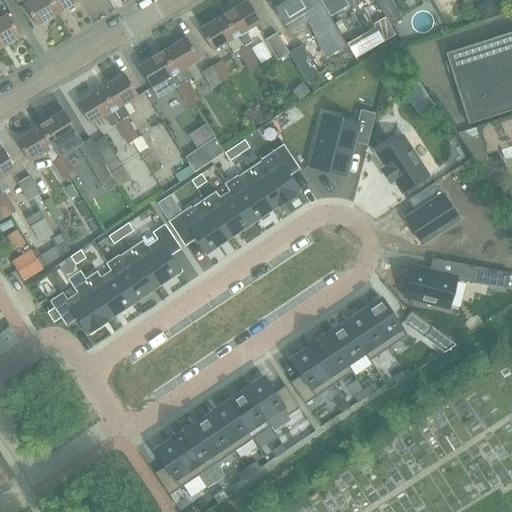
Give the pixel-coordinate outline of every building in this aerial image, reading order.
[(33,0),(23,6),(36,27),(57,14),(48,0),(33,0)] [(48,0),(57,14),(78,1),(77,0),(48,0)] [(268,0),(269,2),(271,1),(274,6),(272,7),(288,33),(290,32),(289,31),(308,19),(316,33),(331,24),(316,0),(268,0)] [(320,0),(331,18),(347,8),(342,0),(320,0)] [(375,0),(391,26),(403,19),(391,0),(375,0)] [(246,2),(223,16),(240,44),(249,39),(245,32),(259,24),(246,2)] [(371,7),(362,12),(373,29),(382,24),(371,7)] [(7,16),(0,20),(0,48),(19,37),(7,16)] [(199,30),(209,48),(212,52),(227,43),(233,53),(237,51),(249,71),(254,68),(242,48),(240,44),(223,16),(199,30)] [(289,53),(307,83),(350,56),(332,26),(289,53)] [(511,32),(445,54),(468,124),(511,110),(511,32)] [(265,41),(277,61),(289,54),(277,34),(265,41)] [(185,39),(162,52),(176,75),(176,74),(182,84),(181,84),(194,105),(198,111),(203,108),(187,82),(190,80),(184,70),(198,61),(185,39)] [(242,48),(254,68),(260,65),(247,44),(242,48)] [(151,89),(176,75),(162,52),(138,67),(151,89)] [(221,62),(212,67),(221,83),(230,78),(221,62)] [(202,73),(211,89),(221,83),(212,67),(202,73)] [(410,73),(397,82),(403,91),(416,82),(410,73)] [(136,113),(129,102),(137,98),(124,75),(100,90),(132,141),(137,138),(126,119),(136,113)] [(176,87),(188,108),(194,105),(181,84),(176,87)] [(303,85),(293,94),(300,102),(310,93),(303,85)] [(127,144),(132,141),(100,90),(76,104),(90,126),(105,117),(111,127),(115,125),(127,144)] [(323,115),(310,166),(344,175),(353,143),(367,146),(375,114),(360,110),(356,124),(323,115)] [(58,159),(71,180),(78,176),(65,156),(68,154),(61,142),(75,134),(62,112),(39,127),(52,148),(58,158),(58,159)] [(511,115),(456,134),(474,164),(475,164),(488,160),(485,151),(500,147),(503,158),(507,160),(511,158),(511,115)] [(28,162),(52,148),(39,127),(15,141),(28,162)] [(161,170),(141,137),(132,142),(152,175),(161,170)] [(104,138),(92,145),(109,174),(110,175),(122,167),(104,138)] [(404,138),(378,154),(386,168),(383,170),(391,183),(395,181),(402,193),(429,177),(404,138)] [(214,139),(184,158),(189,165),(191,170),(193,173),(224,153),(223,151),(214,139)] [(89,140),(78,147),(98,180),(109,174),(92,145),(89,140)] [(244,140),(234,147),(239,155),(249,148),(244,140)] [(283,146),(249,169),(275,208),(299,192),(288,176),(298,169),(283,146)] [(234,147),(224,153),(229,161),(239,155),(234,147)] [(9,189),(3,178),(15,171),(2,149),(0,150),(0,200),(10,216),(16,213),(4,192),(9,189)] [(66,183),(71,180),(58,159),(53,161),(66,183)] [(189,165),(174,175),(177,180),(179,183),(193,173),(191,170),(189,165)] [(249,169),(225,185),(230,191),(252,223),(275,208),(249,169)] [(201,174),(190,181),(196,189),(206,182),(201,174)] [(28,177),(17,184),(28,201),(39,194),(28,177)] [(414,213),(403,220),(420,245),(458,221),(434,184),(407,201),(414,213)] [(215,191),(203,199),(229,238),(252,223),(230,191),(220,198),(215,191)] [(50,198),(43,202),(54,220),(61,216),(50,198)] [(203,199),(169,222),(185,245),(195,239),(205,254),(229,238),(203,199)] [(0,209),(5,219),(10,216),(0,200),(0,209)] [(82,201),(76,204),(83,217),(89,213),(82,201)] [(29,226),(40,243),(53,234),(43,217),(29,226)] [(128,223),(118,230),(123,238),(133,231),(128,223)] [(143,240),(130,248),(156,287),(180,272),(170,256),(180,249),(164,226),(153,233),(158,240),(147,247),(143,240)] [(118,230),(108,237),(113,245),(123,238),(118,230)] [(16,231),(6,237),(14,250),(24,243),(16,231)] [(36,259),(43,270),(69,253),(63,242),(36,259)] [(130,248),(108,264),(134,302),(156,287),(130,248)] [(80,250),(70,257),(75,265),(85,258),(80,250)] [(23,282),(41,270),(43,270),(36,259),(35,260),(29,251),(11,263),(23,282)] [(97,271),(85,279),(111,318),(134,302),(108,264),(107,264),(111,271),(101,278),(97,271)] [(463,265),(460,279),(484,284),(487,269),(463,265)] [(411,266),(403,297),(447,308),(454,277),(411,266)] [(62,294),(51,302),(54,307),(61,317),(66,325),(76,318),(87,334),(111,318),(85,279),(80,270),(67,279),(77,294),(67,301),(62,294)] [(381,298),(363,311),(387,349),(406,336),(381,298)] [(54,307),(46,313),(53,323),(61,317),(54,307)] [(363,311),(344,323),(364,353),(369,361),(387,349),(363,311)] [(410,311),(402,322),(423,338),(431,327),(410,311)] [(344,323),(327,335),(346,365),(364,353),(344,323)] [(326,335),(308,347),(334,385),(352,373),(346,365),(326,335)] [(308,347),(289,360),(300,375),(290,383),(304,404),(334,385),(308,347)] [(402,371),(392,377),(397,384),(407,377),(402,371)] [(263,377),(245,390),(264,419),(282,408),(288,416),(299,408),(285,386),(274,393),(263,377)] [(373,383),(363,390),(367,396),(377,390),(373,383)] [(245,390),(227,402),(252,439),(270,428),(264,419),(245,390)] [(363,390),(353,396),(357,403),(367,396),(363,390)] [(227,402),(209,414),(234,451),(252,439),(227,402)] [(209,414),(191,426),(216,464),(234,451),(209,414)] [(191,426),(173,438),(198,476),(216,464),(191,426)] [(173,438),(154,450),(165,466),(154,473),(169,495),(198,476),(173,438)] [(281,444),(271,451),(275,458),(286,451),(281,444)] [(255,462),(245,468),(250,475),(260,468),(255,462)] [(0,496),(11,489),(9,486),(13,484),(0,464),(0,496)] [(245,468),(235,475),(240,482),(250,475),(245,468)] [(223,490),(213,497),(217,504),(227,497),(223,490)]
